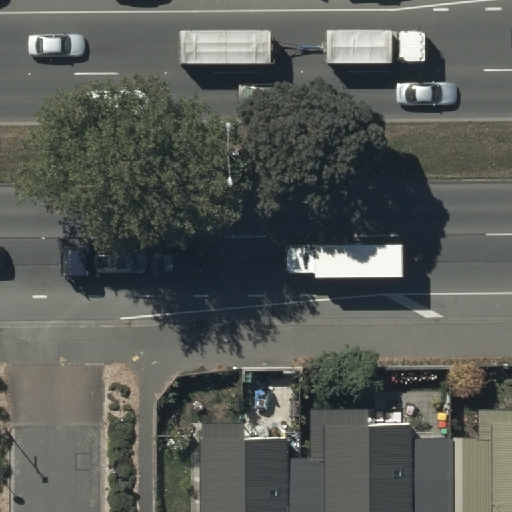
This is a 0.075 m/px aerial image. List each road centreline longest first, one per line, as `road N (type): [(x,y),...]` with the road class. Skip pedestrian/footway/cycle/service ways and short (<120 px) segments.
road 1 (trunk): [(0,74),(511,70)]
road 2 (trunk): [(511,235),(54,241)]
road 3 (residential): [(56,511),(54,241)]
